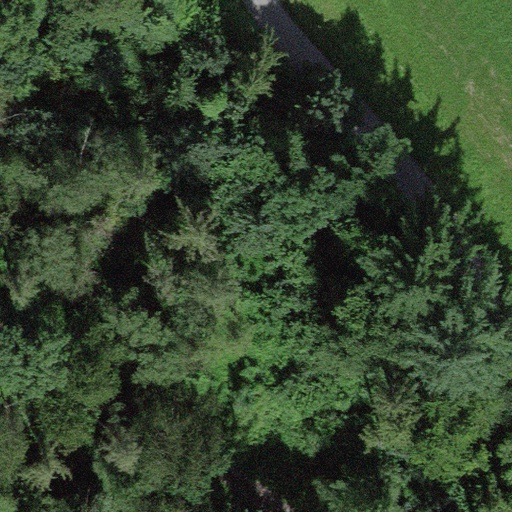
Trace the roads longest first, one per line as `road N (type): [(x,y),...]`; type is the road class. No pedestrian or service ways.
road 1 (residential): [(448,511),(365,341),(242,0)]
road 2 (track): [(250,511),(100,388),(0,344)]
